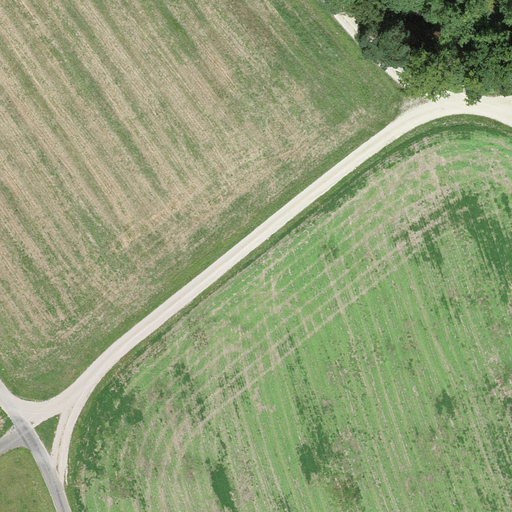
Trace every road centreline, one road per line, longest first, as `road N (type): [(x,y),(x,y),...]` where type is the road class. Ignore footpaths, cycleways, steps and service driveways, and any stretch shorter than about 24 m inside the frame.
road 1 (track): [(0,445),(81,388),(341,169),(433,105),(511,103)]
road 2 (track): [(330,0),(433,105)]
road 3 (unclassified): [(63,511),(0,393)]
